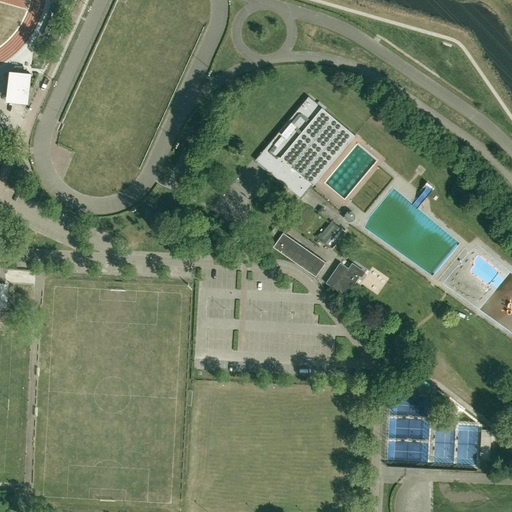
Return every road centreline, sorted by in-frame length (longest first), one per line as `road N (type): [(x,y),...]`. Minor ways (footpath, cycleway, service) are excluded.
road 1 (unclassified): [(374,511),(380,372),(309,284),(270,266),(127,258)]
road 2 (unclassified): [(127,258),(0,203)]
road 3 (unclassified): [(0,256),(127,258)]
